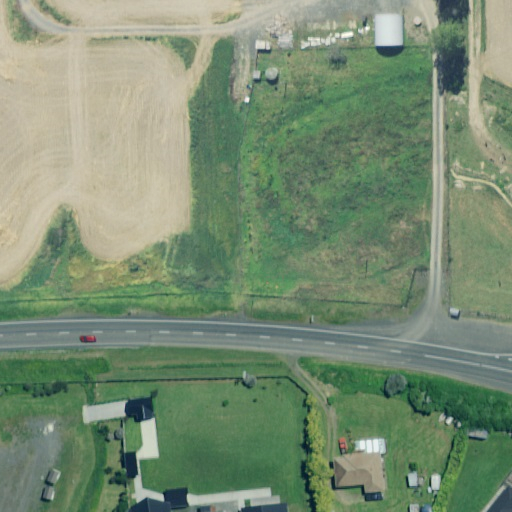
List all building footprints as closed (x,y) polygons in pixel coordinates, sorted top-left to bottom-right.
[(402,46),(402,16),(378,16),(378,46),(402,46)] [(492,424),(471,421),(469,435),(489,439),(492,424)] [(388,452),(387,439),(357,442),(358,454),(337,456),(340,487),(368,484),(369,493),(387,491),(383,452),(388,452)] [(421,469),(409,471),(411,486),(424,484),(421,469)] [(511,511),(511,487),(491,511),(511,511)]
